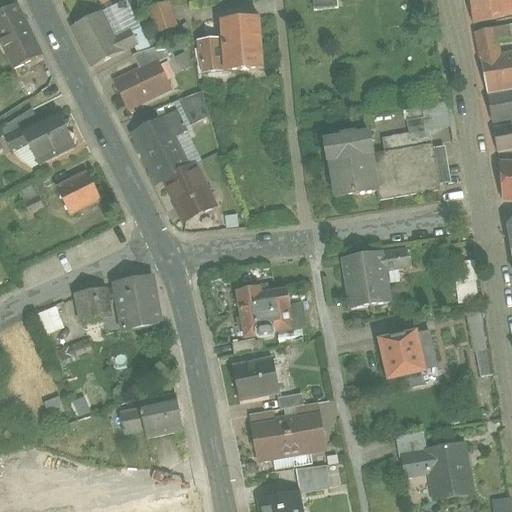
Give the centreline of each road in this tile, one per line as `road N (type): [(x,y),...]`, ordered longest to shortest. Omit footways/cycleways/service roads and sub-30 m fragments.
road 1 (residential): [(486,213),(163,246)]
road 2 (residential): [(163,246),(222,511)]
road 3 (residential): [(40,0),(151,221)]
road 4 (residential): [(453,0),(486,213)]
road 5 (residential): [(486,213),(511,391)]
road 6 (residential): [(151,221),(0,297)]
